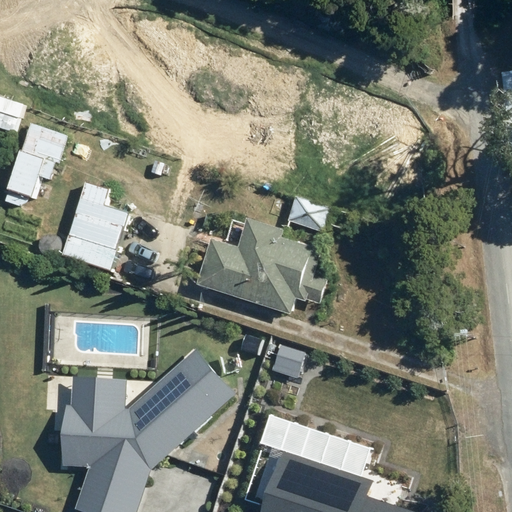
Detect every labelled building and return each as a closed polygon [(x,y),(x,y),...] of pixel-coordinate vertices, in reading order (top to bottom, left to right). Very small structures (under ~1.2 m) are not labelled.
[(328,0),(317,23),(336,32),(351,0),(328,0)] [(99,19),(65,44),(75,57),(108,32),(99,19)] [(249,34),(230,28),(216,68),(234,74),(249,34)] [(118,45),(85,69),(96,83),(128,59),(118,45)] [(143,78),(113,101),(125,117),(155,93),(143,78)] [(29,104),(0,96),(0,129),(20,135),(29,104)] [(35,126),(11,192),(37,202),(52,161),(55,163),(50,176),(55,178),(60,164),(63,165),(73,139),(35,126)] [(110,210),(115,193),(91,185),(68,258),(115,273),(133,217),(110,210)] [(302,201),(294,224),(331,236),(338,212),(302,201)] [(217,243),(203,289),(297,318),(302,303),(312,306),(313,303),(325,307),(333,282),(321,278),(329,254),(288,242),(291,235),(254,224),(245,252),(217,243)] [(80,510),(85,511),(141,511),(146,497),(154,471),(240,395),(201,352),(134,410),(130,410),(131,382),(76,379),(75,407),(69,406),(66,467),(93,469),(80,510)] [(378,482),(289,453),(269,511),(414,511),(373,498),(378,482)]
